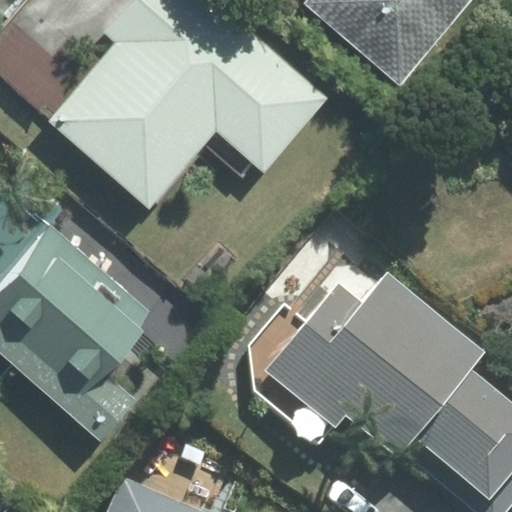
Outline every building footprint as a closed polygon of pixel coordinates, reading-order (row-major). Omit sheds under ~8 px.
[(308,96),(200,0),(112,0),(86,30),(98,41),(27,119),(125,206),(195,129),(241,170),(308,96)] [(450,0),(282,0),(375,86),(450,0)] [(36,224),(0,263),(0,369),(76,439),(118,394),(84,363),(132,311),(36,224)] [(319,287),(242,378),(361,478),(382,454),(451,511),(498,511),(511,496),(511,430),(448,377),(464,359),(370,279),(345,309),(319,287)] [(179,511),(108,480),(93,511),(179,511)]
